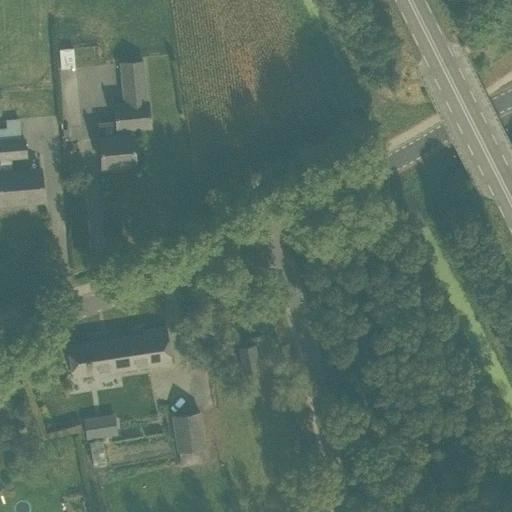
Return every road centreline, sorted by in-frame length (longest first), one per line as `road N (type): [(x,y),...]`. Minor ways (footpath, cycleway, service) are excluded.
road 1 (tertiary): [(276,223),(166,275),(0,336)]
road 2 (unclassified): [(335,511),(276,223)]
road 3 (tertiary): [(276,223),(511,99)]
road 4 (primary): [(511,204),(409,0)]
